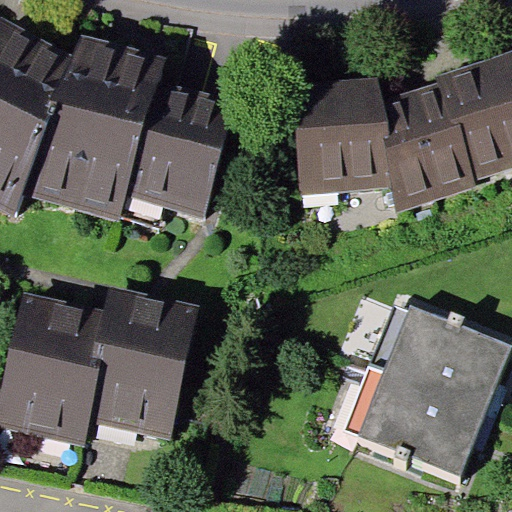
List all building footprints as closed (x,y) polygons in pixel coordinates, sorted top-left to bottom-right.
[(0,224),(56,73),(0,39),(0,224)] [(152,74),(67,45),(18,204),(111,233),(117,212),(145,101),(152,74)] [(511,71),(371,115),(400,209),(511,174),(511,71)] [(374,95),(286,100),(293,214),(380,209),(371,115),(374,95)] [(223,116),(145,101),(117,212),(197,232),(223,116)] [(195,321),(110,305),(86,431),(171,447),(195,321)] [(105,328),(16,313),(0,402),(0,441),(82,456),(86,431),(105,328)] [(508,362),(393,318),(341,453),(456,498),(508,362)]
